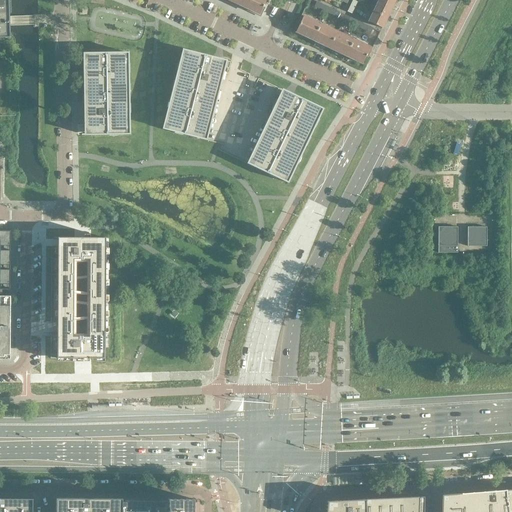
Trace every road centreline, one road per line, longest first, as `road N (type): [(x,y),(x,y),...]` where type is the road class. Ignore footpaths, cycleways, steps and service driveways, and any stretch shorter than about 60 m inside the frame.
road 1 (secondary): [(284,389),(310,268),(451,0)]
road 2 (secondary): [(370,97),(276,282),(255,352),(249,426)]
road 3 (residential): [(25,215),(64,211),(61,0)]
road 4 (primary): [(249,426),(0,431)]
road 5 (primary): [(324,459),(511,447)]
road 6 (residential): [(45,488),(198,489),(208,496),(207,511)]
road 7 (primary): [(0,452),(178,453)]
road 8 (residential): [(0,369),(16,367),(25,352),(25,215)]
road 9 (primary): [(511,413),(341,423)]
road 10 (residential): [(436,488),(331,491),(313,511)]
road 11 (residential): [(370,97),(262,44)]
